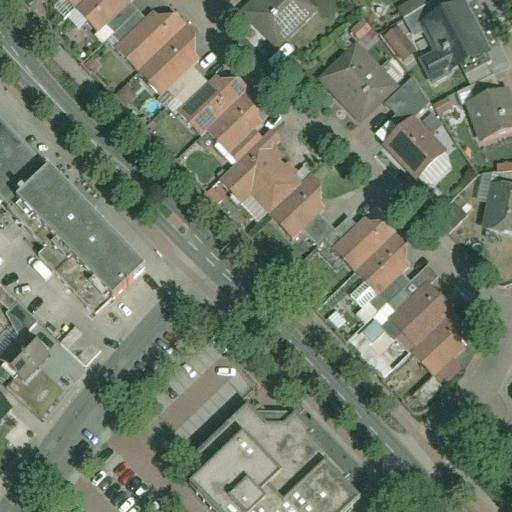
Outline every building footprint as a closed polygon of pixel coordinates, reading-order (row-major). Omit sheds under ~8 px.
[(208,134),(239,166),(258,147),(278,128),(222,72),(211,83),(195,67),(206,57),(157,8),(147,19),(131,4),(135,0),(66,0),(101,34),(107,28),(121,42),(114,49),(165,99),(170,94),(186,110),(179,117),(202,140),(208,134)] [(309,0),(257,0),(243,16),(281,52),(320,11),(309,0)] [(418,59),(432,85),(483,58),(454,3),(419,22),(434,51),(418,59)] [(363,23),(349,33),(360,49),(375,39),(363,23)] [(398,29),(382,39),(399,65),(415,55),(398,29)] [(386,83),(356,50),(324,79),(354,112),(386,83)] [(496,94),(464,107),(479,143),(511,129),(496,94)] [(0,206),(91,303),(136,260),(50,170),(0,117),(0,206)] [(403,121),(379,144),(422,187),(445,164),(403,121)] [(239,166),(219,186),(253,219),(264,208),(307,251),(313,246),(323,256),(330,250),(364,285),(363,286),(396,320),(389,327),(415,353),(408,361),(430,382),(415,397),(432,414),(450,396),(443,388),(480,351),(410,281),(424,267),(395,237),(387,246),(362,221),(356,227),(348,220),(337,231),(323,217),(337,203),(311,177),(300,188),(258,147),(239,166)] [(497,176),(511,174),(511,166),(496,167),(497,176)] [(492,234),(511,235),(511,190),(495,189),(492,234)] [(435,221),(450,235),(467,217),(452,203),(435,221)] [(88,368),(103,346),(71,317),(53,338),(88,368)] [(0,362),(17,378),(44,347),(20,326),(0,349),(0,362)] [(350,511),(356,507),(340,489),(346,483),(291,425),(283,433),(267,433),(248,413),(229,431),(239,442),(187,492),(206,511),(350,511)] [(116,511),(101,495),(85,509),(88,511),(116,511)]
